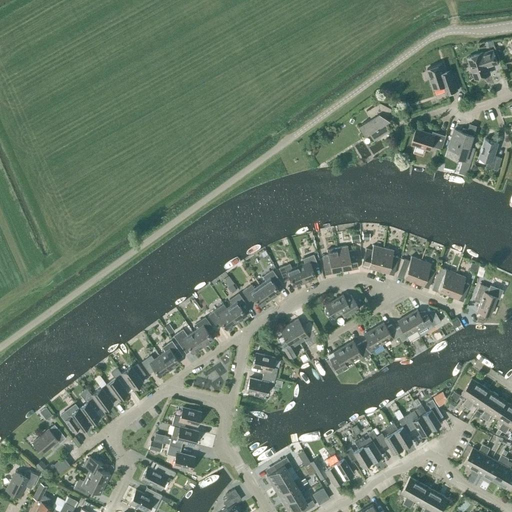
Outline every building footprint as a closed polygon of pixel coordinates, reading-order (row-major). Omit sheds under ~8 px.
[(497,63),(493,50),(483,53),(482,52),(467,57),(475,80),(490,75),(487,66),(497,63)] [(444,72),(441,64),(427,69),(433,89),(444,86),(446,94),(457,90),(451,70),(444,72)] [(373,140),(389,130),(384,122),(391,109),(379,102),(379,103),(366,111),(370,118),(358,126),(364,134),(368,132),(373,140)] [(416,129),(411,144),(430,150),(431,146),(441,149),(440,151),(441,151),(442,147),(445,138),(446,134),(445,136),(432,131),(431,134),(416,129)] [(445,138),(442,147),(460,153),(458,157),(465,160),(473,135),(454,129),(451,140),(445,138)] [(498,170),(502,158),(494,155),(498,143),(485,138),(479,157),(488,160),(486,166),(498,170)] [(462,161),(459,172),(467,175),(470,163),(462,161)] [(377,268),(383,247),(373,245),(371,250),(365,248),(361,266),(367,268),(368,265),(377,268)] [(337,248),(341,268),(350,267),(351,269),(358,268),(354,250),(348,251),(347,246),(337,248)] [(383,247),(377,268),(387,270),(386,273),(393,275),(398,257),(392,255),(393,250),(383,247)] [(331,270),(341,268),(337,248),(326,250),(327,255),(321,256),(325,274),(331,273),(331,270)] [(298,265),(304,282),(316,278),(312,268),(317,265),(313,254),(302,258),(304,263),(298,265)] [(413,279),(420,260),(411,256),(409,261),(403,259),(396,276),(403,278),(404,276),(413,279)] [(420,260),(413,279),(422,283),(421,285),(428,288),(434,271),(428,268),(430,263),(420,260)] [(304,282),(298,265),(291,268),(289,263),(279,268),(284,281),(290,278),(293,287),(304,282)] [(480,265),(476,274),(481,276),(485,267),(480,265)] [(260,284),(270,299),(280,292),(276,287),(281,283),(272,269),(262,276),(265,280),(260,284)] [(447,293),(455,273),(445,269),(443,274),(438,272),(431,289),(437,291),(438,289),(447,293)] [(455,273),(447,293),(457,296),(456,298),(462,301),(469,284),(463,281),(465,277),(455,273)] [(479,283),(474,296),(481,299),(476,310),(489,315),(497,296),(499,297),(502,289),(490,284),(489,287),(479,283)] [(270,299),(260,284),(254,288),(251,284),(241,291),(250,302),(255,299),(260,306),(270,299)] [(226,308),(236,322),(246,315),(240,306),(245,303),(238,293),(229,300),(232,304),(226,308)] [(345,300),(342,294),(325,304),(327,307),(325,308),(325,309),(325,311),(325,312),(326,314),(327,315),(328,315),(329,315),(331,314),(333,317),(342,311),(345,316),(349,314),(359,308),(351,296),(345,300)] [(236,322),(226,308),(220,312),(218,307),(208,314),(217,327),(222,324),(226,329),(236,322)] [(407,315),(416,330),(420,336),(429,331),(429,330),(434,326),(433,325),(437,322),(440,321),(433,310),(425,310),(420,314),(417,309),(407,315)] [(406,336),(416,330),(407,315),(397,321),(400,326),(394,329),(399,336),(398,336),(402,341),(407,338),(406,336)] [(192,331),(203,346),(213,339),(207,330),(212,327),(205,317),(195,323),(198,327),(192,331)] [(288,323),(299,342),(304,338),(308,345),(318,340),(312,329),(306,332),(298,318),(288,323)] [(394,329),(391,323),(386,327),(383,322),(373,328),(382,343),(392,337),(393,339),(398,336),(399,336),(394,329)] [(294,345),(299,342),(288,323),(279,329),(288,344),(282,347),(289,357),(298,351),(294,345)] [(203,346),(192,331),(187,335),(182,328),(173,335),(185,353),(190,350),(193,353),(203,346)] [(382,343),(373,328),(363,334),(366,339),(361,342),(368,354),(373,351),(372,349),(382,343)] [(159,355),(169,370),(179,362),(177,359),(182,356),(171,340),(162,347),(165,351),(159,355)] [(368,354),(361,342),(356,345),(353,340),(343,346),(352,361),(362,355),(363,357),(364,356),(367,360),(371,358),(370,357),(368,354)] [(346,364),(352,361),(343,346),(333,352),(334,355),(329,358),(337,372),(347,366),(346,364)] [(262,374),(274,377),(277,367),(271,366),(273,357),(255,352),(252,366),(264,368),(262,374)] [(169,370),(159,355),(153,359),(150,355),(141,361),(149,373),(154,369),(159,377),(169,370)] [(130,385),(132,389),(143,382),(140,378),(145,374),(137,363),(132,366),(131,365),(121,373),(121,374),(122,374),(130,385)] [(125,389),(130,385),(122,374),(121,374),(117,377),(116,376),(106,383),(115,396),(118,400),(128,393),(125,389)] [(266,386),(272,387),(274,377),(262,374),(261,380),(249,377),(246,390),(264,395),(266,386)] [(466,407),(480,384),(471,378),(461,394),(467,397),(462,404),(466,407)] [(110,399),(115,396),(106,383),(91,394),(92,396),(100,407),(103,411),(113,403),(110,399)] [(479,406),(490,390),(480,384),(466,407),(469,409),(474,402),(479,406)] [(484,419),(499,396),(490,390),(479,406),(485,409),(480,416),(484,419)] [(442,391),(433,397),(438,406),(440,404),(442,403),(445,397),(445,396),(442,391)] [(95,410),(100,407),(92,396),(87,399),(88,400),(78,407),(90,424),(100,417),(95,410)] [(497,418),(507,402),(499,396),(484,419),(487,421),(492,414),(497,418)] [(417,407),(431,429),(440,424),(437,419),(442,415),(432,398),(426,402),(430,408),(425,411),(421,405),(417,407)] [(502,431),(511,415),(511,405),(507,402),(497,418),(503,422),(498,428),(502,431)] [(90,424),(78,407),(78,408),(75,403),(70,407),(73,411),(68,415),(69,416),(64,420),(72,431),(77,427),(80,431),(90,424)] [(183,428),(183,427),(185,422),(197,425),(200,411),(182,407),(180,416),(174,415),(171,425),(179,427),(183,428)] [(421,435),(431,429),(417,407),(403,416),(411,429),(416,426),(421,435)] [(511,415),(502,431),(505,433),(510,426),(511,427),(511,415)] [(406,432),(411,429),(403,416),(398,419),(404,429),(398,432),(392,422),(388,425),(390,428),(402,448),(412,441),(406,432)] [(59,442),(65,437),(54,424),(32,442),(42,453),(57,440),(59,442)] [(197,431),(183,427),(183,428),(179,427),(177,435),(171,434),(169,444),(181,447),(182,441),(194,444),(197,431)] [(396,451),(402,448),(390,428),(386,430),(390,437),(385,440),(381,433),(376,436),(377,439),(378,439),(381,444),(383,447),(387,444),(393,453),(396,451)] [(381,444),(378,439),(377,439),(376,436),(372,430),(367,433),(372,440),(366,443),(362,436),(358,439),(371,461),(381,455),(376,447),(381,444)] [(362,467),(371,461),(358,439),(354,441),(358,448),(353,451),(350,447),(345,450),(352,461),(357,458),(362,467)] [(473,469),(486,446),(482,443),(478,451),(472,447),(463,463),(473,469)] [(179,453),(181,447),(169,444),(166,454),(175,456),(172,465),(190,470),(194,456),(179,453)] [(483,474),(492,458),(486,455),(490,448),(486,446),(473,469),(483,474)] [(347,464),(352,461),(345,450),(341,453),(343,457),(338,460),(334,454),(330,456),(343,478),(352,473),(347,464)] [(53,460),(59,469),(70,461),(63,452),(53,460)] [(492,480),(505,456),(501,454),(497,461),(492,458),(483,474),(492,480)] [(86,474),(104,484),(110,473),(98,467),(101,462),(89,456),(84,466),(89,469),(86,474)] [(271,484),(289,473),(286,468),(291,465),(286,456),(273,464),(276,469),(266,475),(271,484)] [(334,484),(343,478),(330,456),(325,459),(329,465),(324,469),(334,484)] [(503,485),(511,469),(505,465),(509,458),(505,456),(492,480),(503,485)] [(320,478),(326,475),(318,463),(313,466),(316,471),(320,478)] [(175,472),(161,465),(158,471),(147,466),(140,479),(160,489),(165,479),(170,482),(175,472)] [(312,465),(306,469),(310,474),(316,471),(313,466),(312,465)] [(511,469),(503,485),(511,490),(511,488),(511,469)] [(30,488),(37,475),(27,470),(23,476),(15,471),(6,489),(18,496),(24,485),(30,488)] [(277,494),(300,480),(298,476),(293,479),(289,473),(271,484),(277,494)] [(99,494),(104,484),(86,474),(83,480),(78,478),(73,488),(85,494),(88,488),(99,494)] [(406,505),(420,483),(410,477),(401,493),(407,496),(402,503),(406,505)] [(283,504),(301,493),(297,487),(302,484),(300,480),(277,494),(283,504)] [(49,511),(52,507),(47,505),(50,499),(41,495),(46,486),(40,483),(32,497),(40,501),(34,511),(49,511)] [(420,504),(429,488),(420,483),(406,505),(410,508),(414,500),(420,504)] [(318,504),(329,497),(323,487),(312,493),(318,504)] [(135,489),(128,503),(146,511),(152,511),(155,508),(159,498),(161,495),(161,494),(149,488),(146,495),(135,489)] [(428,511),(439,493),(429,488),(420,504),(425,507),(422,511),(428,511)] [(301,493),(283,504),(288,511),(290,511),(299,507),(301,511),(302,511),(314,505),(309,495),(304,499),(301,493)] [(439,493),(428,511),(432,511),(433,511),(434,511),(440,511),(448,498),(439,493)] [(239,511),(240,511),(235,503),(241,499),(237,494),(223,502),(226,508),(219,511),(239,511)] [(71,511),(77,501),(67,495),(58,511),(71,511)] [(85,500),(78,511),(101,511),(102,509),(85,500)]
